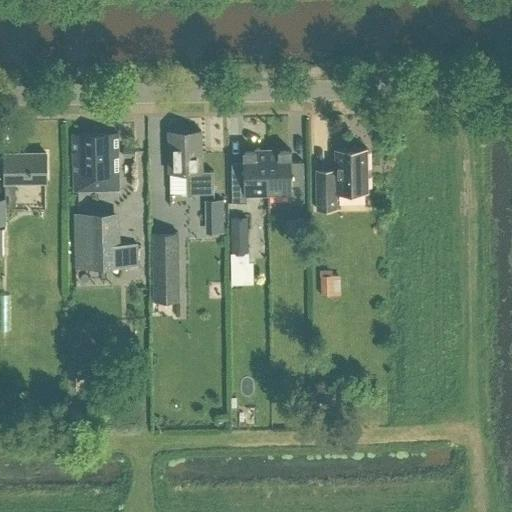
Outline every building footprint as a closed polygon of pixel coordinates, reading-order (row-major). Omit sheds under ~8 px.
[(213,169),(202,170),(201,130),(168,130),(168,172),(186,171),(187,193),(213,192),(213,169)] [(118,132),(72,133),(73,190),(119,189),(118,132)] [(135,146),(122,146),(123,157),(135,156),(135,146)] [(367,148),(335,148),(335,168),(316,168),(317,208),(336,208),(336,192),(368,191),(367,148)] [(231,162),(232,202),(246,201),(246,195),(268,194),(267,150),(243,151),(243,162),(231,162)] [(267,150),(268,194),(289,194),(289,201),(304,200),(303,161),(291,161),(291,150),(267,150)] [(46,152),(4,153),(4,181),(47,181),(46,152)] [(8,206),(17,206),(16,183),(7,183),(8,206)] [(204,230),(225,230),(225,198),(204,198),(204,230)] [(75,214),(75,268),(118,268),(118,214),(75,214)] [(233,282),(252,282),(252,215),(233,215),(233,282)] [(307,218),(286,219),(287,233),(307,233),(307,218)] [(152,242),(153,300),(175,300),(174,241),(152,242)] [(323,275),(323,297),(335,297),(335,279),(335,275),(323,275)]
